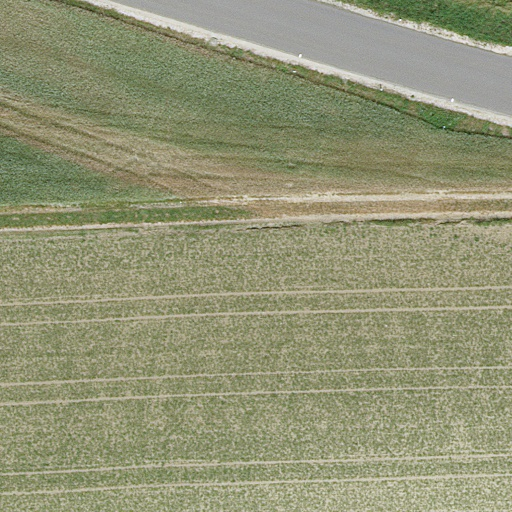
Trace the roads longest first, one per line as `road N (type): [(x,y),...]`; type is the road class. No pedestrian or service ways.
road 1 (track): [(0,221),(511,206)]
road 2 (tertiary): [(228,0),(511,77)]
